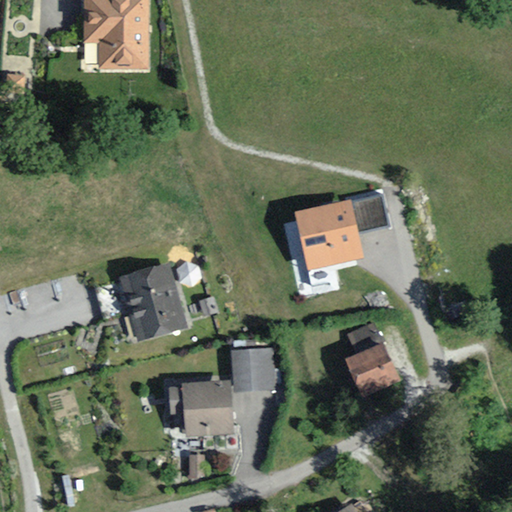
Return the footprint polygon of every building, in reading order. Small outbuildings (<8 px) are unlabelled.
[(150,0),(83,0),(82,40),(101,41),(100,66),(149,67),(150,0)] [(348,198),(288,211),(302,270),(361,257),(348,198)] [(172,264),(120,279),(138,341),(190,326),(172,264)] [(382,339),(344,357),(362,393),(400,374),(382,339)] [(265,345),(230,347),(233,388),(268,386),(265,345)] [(228,381),(179,382),(181,436),(230,434),(228,381)] [(359,511),(352,502),(338,511),(359,511)]
